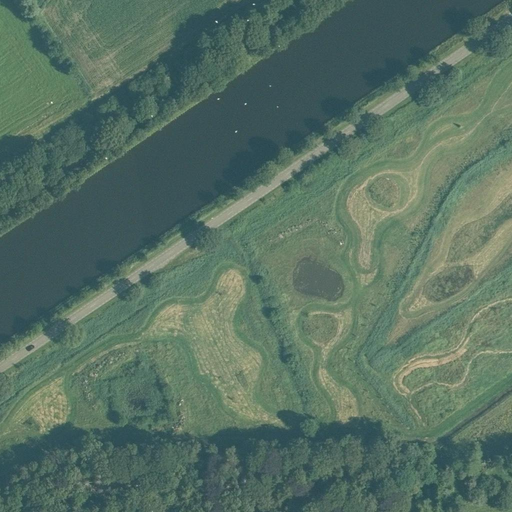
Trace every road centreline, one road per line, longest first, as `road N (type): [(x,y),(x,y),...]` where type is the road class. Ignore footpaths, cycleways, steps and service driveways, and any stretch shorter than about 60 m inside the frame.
road 1 (unclassified): [(0,367),(511,19)]
road 2 (track): [(0,216),(319,0)]
